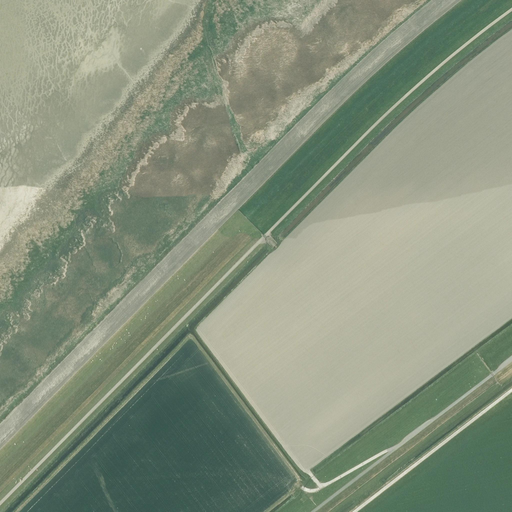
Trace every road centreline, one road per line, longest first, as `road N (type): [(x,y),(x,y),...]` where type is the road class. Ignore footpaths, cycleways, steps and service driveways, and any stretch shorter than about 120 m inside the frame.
road 1 (unclassified): [(0,503),(391,109),(511,9)]
road 2 (unclassified): [(313,511),(511,359)]
